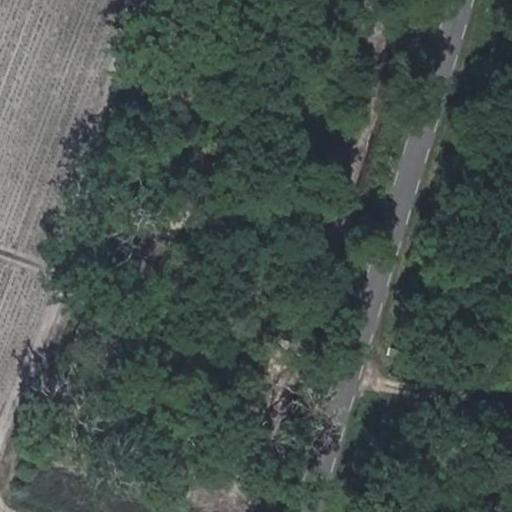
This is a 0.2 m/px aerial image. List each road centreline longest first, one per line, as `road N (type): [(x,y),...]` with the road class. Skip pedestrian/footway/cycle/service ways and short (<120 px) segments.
road 1 (tertiary): [(312,511),(458,0)]
road 2 (track): [(511,401),(351,371)]
